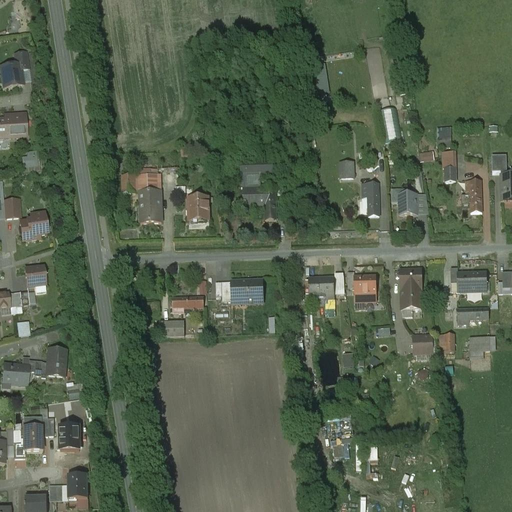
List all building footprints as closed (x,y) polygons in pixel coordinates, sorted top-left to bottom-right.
[(26,55),(15,57),(16,67),(20,67),(21,73),(29,71),(26,55)] [(16,67),(4,69),(5,77),(2,77),(4,91),(23,88),(21,73),(20,67),(16,67)] [(19,116),(9,117),(9,121),(10,128),(20,128),(19,116)] [(9,121),(0,121),(0,140),(26,139),(26,127),(20,128),(10,128),(9,121)] [(508,158),(499,159),(500,174),(502,174),(503,204),(511,203),(511,178),(508,179),(508,158)] [(455,160),(445,160),(445,171),(456,170),(455,160)] [(275,163),(259,164),(259,176),(275,176),(275,163)] [(255,164),(241,164),(241,188),(247,188),(247,177),(256,177),(255,164)] [(353,165),(340,166),(341,181),(354,180),(353,165)] [(456,170),(445,171),(445,185),(456,185),(456,170)] [(160,177),(135,178),(135,195),(140,195),(140,194),(161,193),(160,177)] [(135,178),(122,178),(123,196),(135,195),(135,178)] [(481,183),(466,184),(466,198),(470,198),(471,216),(482,216),(481,183)] [(379,187),(364,187),(364,200),(368,200),(369,219),(380,218),(379,187)] [(276,190),(244,191),(244,211),(265,210),(265,222),(276,222),(276,190)] [(162,226),(161,193),(140,194),(140,195),(141,226),(162,226)] [(416,197),(399,198),(400,218),(417,217),(416,197)] [(426,197),(416,197),(417,217),(429,217),(426,197)] [(208,200),(188,200),(189,224),(209,224),(208,200)] [(19,204),(4,206),(4,208),(5,222),(20,220),(19,204)] [(34,222),(20,224),(23,244),(40,242),(39,238),(47,237),(44,216),(33,217),(34,222)] [(43,269),(25,271),(27,290),(45,288),(43,269)] [(457,271),(450,271),(450,286),(459,286),(459,276),(457,276),(457,271)] [(421,272),(401,273),(401,293),(421,292),(421,272)] [(486,275),(459,276),(459,286),(460,295),(487,295),(486,275)] [(510,275),(503,276),(503,285),(498,285),(498,296),(511,295),(511,276),(510,276),(510,275)] [(355,280),(354,280),(355,291),(355,306),(377,305),(376,280),(355,280)] [(334,281),(309,282),(309,303),(334,302),(334,281)] [(263,284),(231,285),(232,305),(232,307),(263,306),(263,284)] [(232,305),(231,285),(222,285),(222,305),(232,305)] [(421,292),(401,293),(402,312),(422,312),(421,292)] [(28,294),(20,295),(22,309),(29,308),(28,294)] [(20,295),(14,296),(15,310),(22,309),(20,295)] [(8,296),(0,297),(0,304),(1,311),(9,310),(8,296)] [(204,300),(172,301),(173,316),(184,315),(184,311),(204,311),(204,300)] [(488,311),(457,312),(458,327),(469,326),(469,323),(489,322),(488,311)] [(184,339),(184,325),(160,326),(160,340),(184,339)] [(454,337),(445,337),(445,344),(446,354),(455,354),(454,337)] [(431,338),(413,339),(414,357),(432,356),(431,338)] [(490,340),(469,340),(470,361),(470,363),(484,362),(484,355),(496,354),(496,340),(490,340)] [(67,353),(48,351),(46,378),(65,380),(67,353)] [(22,368),(4,366),(2,387),(19,388),(19,386),(27,387),(28,374),(29,368),(28,368),(22,368)] [(354,379),(340,380),(340,385),(341,392),(355,391),(354,379)] [(39,420),(24,420),(24,431),(36,431),(36,428),(39,428),(39,420)] [(79,430),(60,430),(60,453),(79,453),(79,430)] [(24,431),(23,431),(24,445),(24,454),(26,454),(43,453),(42,439),(42,431),(36,431),(24,431)] [(24,454),(24,445),(14,445),(14,449),(14,461),(26,461),(26,454),(24,454)] [(88,478),(68,478),(68,502),(78,502),(88,502),(88,478)] [(47,511),(47,499),(25,500),(26,507),(25,507),(25,510),(24,511),(47,511)] [(88,511),(88,502),(78,502),(78,511),(88,511)]
